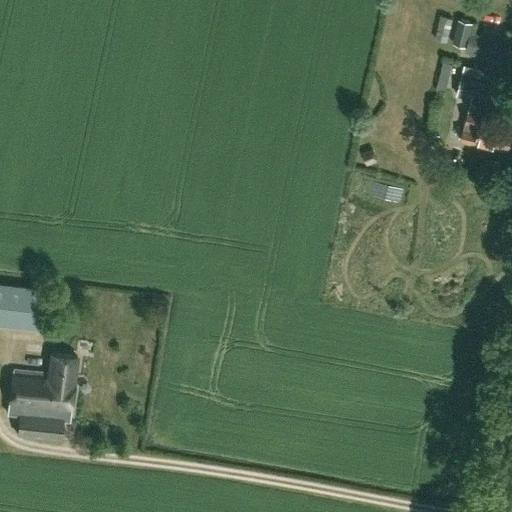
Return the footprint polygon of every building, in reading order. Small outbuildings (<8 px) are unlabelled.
[(453,42),(467,46),(470,31),(472,21),(459,18),(453,42)] [(509,40),(470,31),(467,46),(465,52),(504,61),(509,40)] [(511,135),(511,123),(482,116),(483,113),(468,109),(461,139),(488,146),(488,143),(509,148),(511,135)] [(46,290),(0,284),(0,324),(41,330),(46,290)] [(69,419),(72,383),(75,355),(50,351),(47,371),(13,368),(9,412),(19,413),(17,433),(60,438),(62,418),(69,419)]
